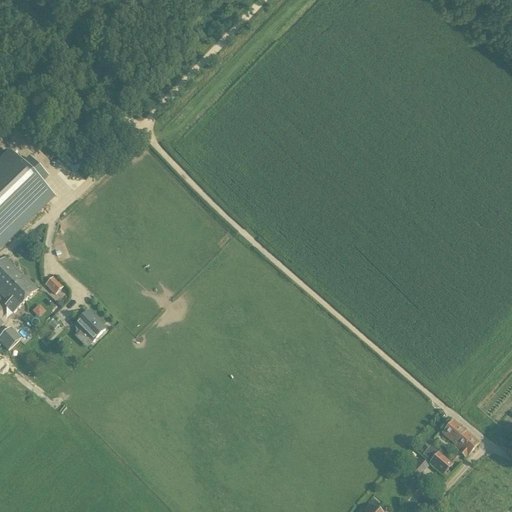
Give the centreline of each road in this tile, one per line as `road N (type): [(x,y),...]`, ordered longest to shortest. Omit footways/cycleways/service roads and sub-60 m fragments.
road 1 (track): [(447,411),(227,222),(138,130)]
road 2 (track): [(138,130),(264,0)]
road 3 (track): [(138,130),(14,0)]
